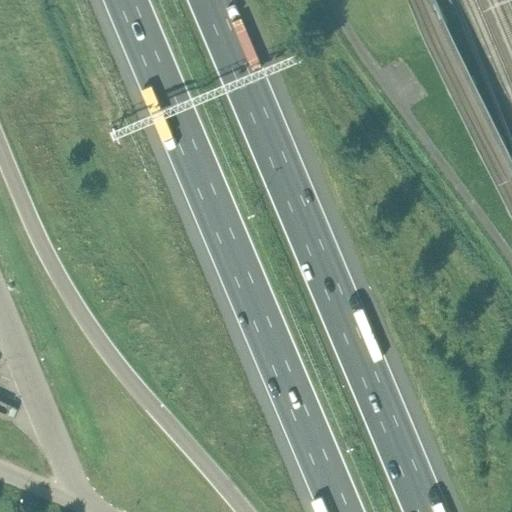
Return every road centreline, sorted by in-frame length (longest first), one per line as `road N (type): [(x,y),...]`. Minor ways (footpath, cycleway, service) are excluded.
road 1 (motorway): [(123,0),(339,511)]
road 2 (motorway): [(425,511),(209,0)]
